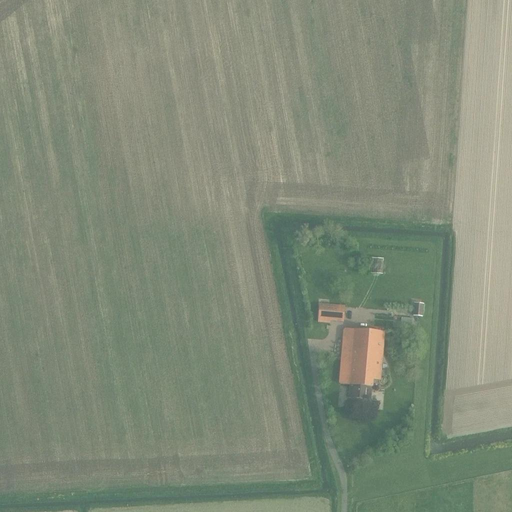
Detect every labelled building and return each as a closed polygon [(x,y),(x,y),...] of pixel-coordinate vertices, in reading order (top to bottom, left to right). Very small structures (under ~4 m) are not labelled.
[(370,274),(383,275),(384,259),(371,258),(370,274)] [(328,319),(341,321),(343,307),(320,303),(317,320),(328,321),(328,319)] [(414,303),(413,316),(421,317),(423,304),(414,303)] [(401,319),(400,327),(412,328),(413,319),(401,319)] [(386,371),(380,371),(383,333),(343,329),(339,385),(348,385),(347,398),(370,400),(372,380),(379,381),(379,377),(385,377),(386,371)]
